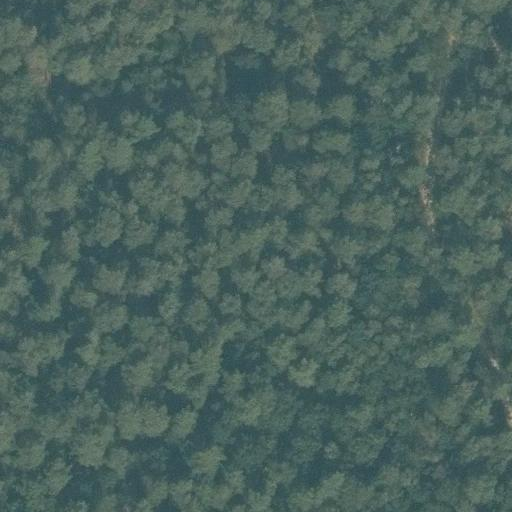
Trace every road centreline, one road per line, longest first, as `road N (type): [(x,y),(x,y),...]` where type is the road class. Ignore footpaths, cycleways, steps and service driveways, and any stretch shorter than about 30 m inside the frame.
road 1 (track): [(511,422),(421,222)]
road 2 (track): [(446,46),(421,222)]
